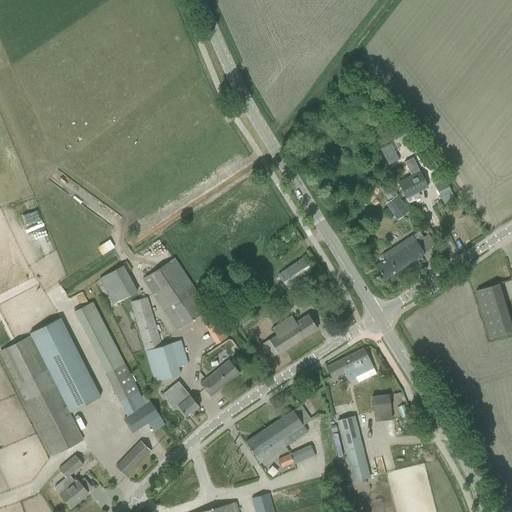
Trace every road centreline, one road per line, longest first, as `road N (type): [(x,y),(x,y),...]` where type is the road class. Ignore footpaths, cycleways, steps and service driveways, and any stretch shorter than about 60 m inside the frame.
road 1 (tertiary): [(376,317),(261,128),(201,0)]
road 2 (unclassified): [(121,511),(206,430),(376,317)]
road 3 (tertiary): [(486,511),(470,469),(376,317)]
road 4 (unclassified): [(511,229),(376,317)]
